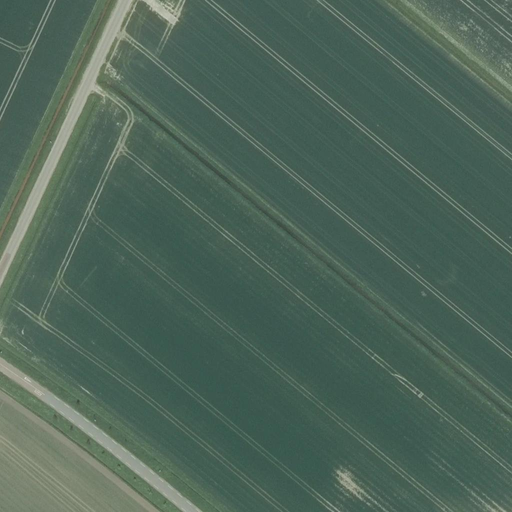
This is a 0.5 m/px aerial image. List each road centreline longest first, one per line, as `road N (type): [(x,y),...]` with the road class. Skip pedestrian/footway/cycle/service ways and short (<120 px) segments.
road 1 (unclassified): [(0,272),(125,0)]
road 2 (tertiary): [(185,511),(0,364)]
